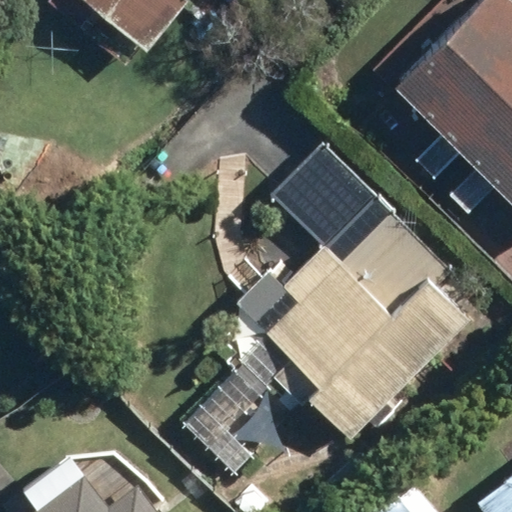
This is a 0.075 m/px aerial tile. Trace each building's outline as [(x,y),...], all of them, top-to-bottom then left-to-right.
[(68,0),(138,56),(184,0),(68,0)] [(511,6),(505,0),(470,0),(383,89),(511,214),(511,6)] [(325,382),(302,407),(348,449),(482,303),(383,213),(339,262),(320,245),(254,317),(325,382)] [(224,425),(255,394),(227,367),(173,422),(226,474),(249,450),(224,425)] [(511,511),(511,462),(467,496),(479,511),(511,511)] [(24,511),(158,511),(133,478),(101,502),(78,473),(24,511)] [(418,511),(400,489),(370,511),(418,511)]
